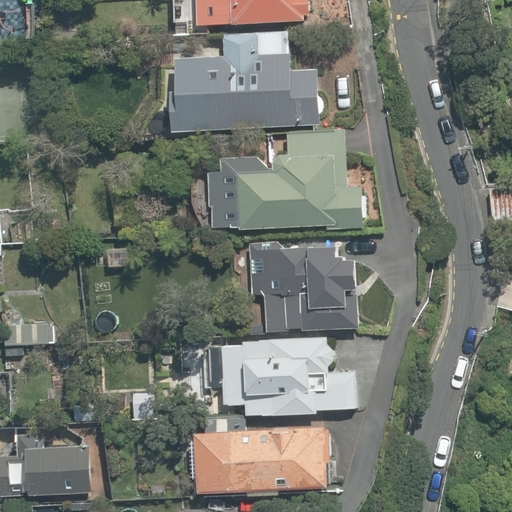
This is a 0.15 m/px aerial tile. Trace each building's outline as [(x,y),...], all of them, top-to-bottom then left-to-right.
[(306,0),(194,0),(196,26),(307,23),(306,0)] [(222,34),(223,58),(174,60),(177,132),(317,124),(314,53),(292,54),(291,31),(222,34)] [(264,172),(263,155),(213,159),(218,230),(326,223),(327,236),(365,234),(362,191),(345,192),(341,128),(290,132),(291,153),(274,155),(275,171),(264,172)] [(336,241),(251,243),(254,297),(268,296),(269,332),(364,328),(363,266),(336,241)] [(55,324),(2,323),(2,343),(55,344),(55,324)] [(248,407),(248,416),(319,417),(319,409),(354,410),(355,374),(329,374),(329,343),(225,342),(224,407),(248,407)] [(160,389),(109,390),(110,423),(161,422),(160,389)] [(330,428),(196,433),(198,495),(332,489),(330,428)] [(101,435),(31,436),(31,458),(0,458),(0,499),(102,498),(101,435)]
